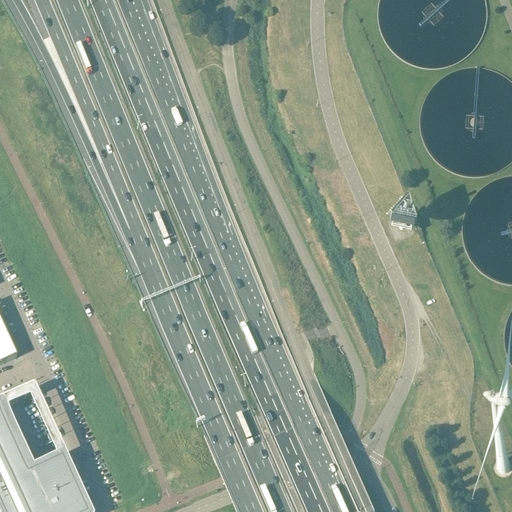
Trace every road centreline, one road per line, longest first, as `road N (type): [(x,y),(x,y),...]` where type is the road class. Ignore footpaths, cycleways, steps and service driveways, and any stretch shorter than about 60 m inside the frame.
road 1 (motorway): [(314,511),(99,0)]
road 2 (motorway): [(340,511),(129,0)]
road 3 (motorway): [(67,0),(277,511)]
road 4 (tertiary): [(388,417),(409,374),(412,327),(336,139),(317,0)]
road 5 (motorway): [(16,0),(149,264)]
road 6 (motorway): [(42,0),(149,264)]
road 7 (motorway): [(149,264),(250,511)]
road 8 (tertiary): [(353,467),(315,464),(193,511)]
road 9 (unclassified): [(105,511),(37,366)]
